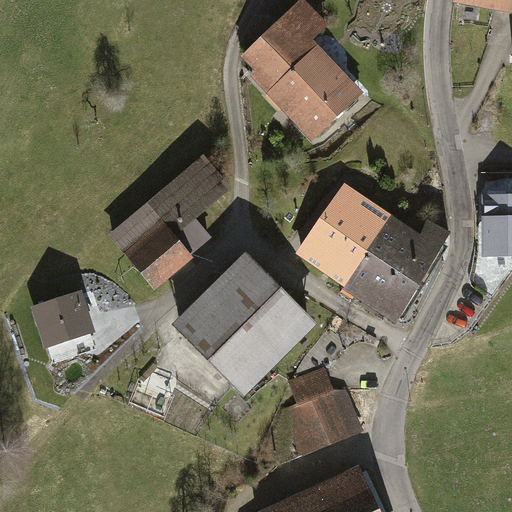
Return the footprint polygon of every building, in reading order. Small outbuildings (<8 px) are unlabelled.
[(511,0),(454,0),(454,2),(509,12),(511,0)] [(305,6),(241,66),(268,95),(318,48),(314,44),(328,30),(305,6)] [(318,48),(268,95),(313,143),(363,96),(318,48)] [(193,168),(108,238),(154,294),(193,263),(188,257),(209,241),(194,222),(220,201),(193,168)] [(323,223),(370,254),(391,223),(345,191),(323,223)] [(511,200),(485,200),(486,258),(511,257),(511,200)] [(347,288),(370,254),(323,223),(300,257),(347,288)] [(370,254),(419,287),(447,243),(425,229),(420,242),(391,223),(370,254)] [(396,321),(419,287),(370,254),(347,288),(396,321)] [(174,327),(242,396),(311,329),(242,260),(174,327)] [(77,296),(30,315),(45,352),(92,333),(77,296)] [(285,414),(302,457),(361,434),(345,395),(333,399),(323,372),(286,386),(296,409),(285,414)] [(385,511),(368,476),(362,479),(357,470),(269,511),(385,511)]
